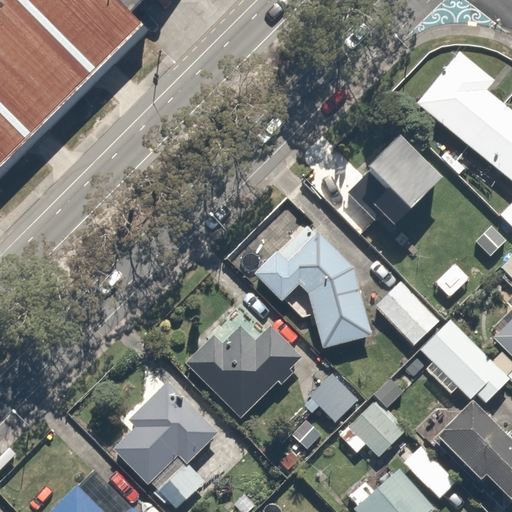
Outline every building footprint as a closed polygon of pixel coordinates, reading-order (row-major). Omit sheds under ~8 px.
[(115,0),(0,0),(0,175),(145,30),(132,17),(115,0)] [(115,0),(132,17),(148,0),(115,0)] [(511,113),(483,90),(492,79),(456,50),(413,102),(511,182),(511,113)] [(361,164),(384,184),(368,203),(391,223),(408,204),(413,208),(442,174),(389,130),(361,164)] [(511,199),(499,213),(511,225),(511,199)] [(314,230),(289,259),(275,247),(251,275),(280,301),(294,285),(307,295),(319,349),(370,335),(353,269),(314,230)] [(511,253),(499,266),(511,279),(511,253)] [(399,281),(373,305),(411,345),(436,321),(399,281)] [(304,357),(299,352),(244,303),(186,369),(241,417),(275,380),(280,384),(304,357)] [(511,312),(490,333),(511,356),(511,312)] [(465,401),(474,392),(486,404),(509,382),(497,370),(447,318),(415,348),(465,401)] [(328,371),(305,395),(333,423),(356,399),(328,371)] [(110,452),(144,484),(171,510),(198,482),(183,468),(221,428),(167,377),(124,421),(132,429),(110,452)] [(370,404),(347,427),(376,455),(398,432),(370,404)] [(511,429),(505,437),(473,405),(442,436),(506,498),(511,492),(511,429)] [(418,447),(402,464),(437,497),(453,480),(418,447)] [(432,511),(399,471),(352,510),(353,511),(432,511)] [(123,511),(104,511),(71,479),(37,511),(136,511),(130,506),(123,511)]
